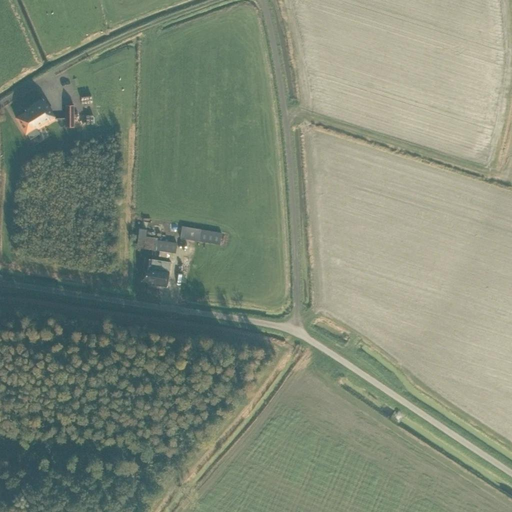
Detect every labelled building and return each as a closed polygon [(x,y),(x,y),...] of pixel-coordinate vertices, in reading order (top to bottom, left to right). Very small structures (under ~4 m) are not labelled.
[(15,118),(25,135),(27,134),(30,139),(34,136),(33,134),(56,119),(43,99),(25,111),(25,112),(15,118)] [(65,106),(65,128),(73,128),(73,106),(65,106)] [(180,239),(219,245),(221,234),(181,227),(180,239)] [(157,241),(157,239),(146,237),(144,249),(175,254),(177,244),(157,241)] [(187,248),(187,256),(204,258),(205,250),(187,248)] [(151,285),(166,287),(169,271),(156,269),(157,261),(145,259),(141,281),(152,283),(151,285)]
